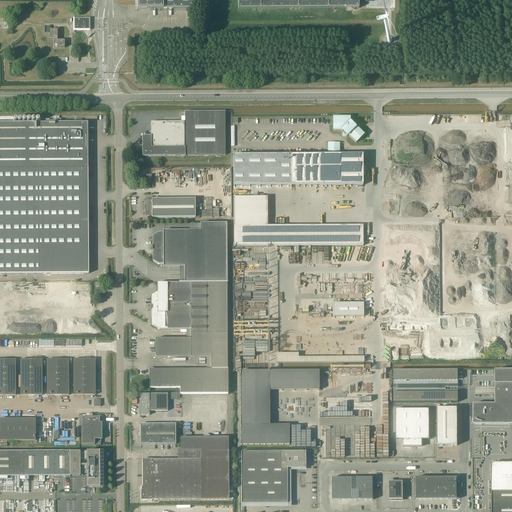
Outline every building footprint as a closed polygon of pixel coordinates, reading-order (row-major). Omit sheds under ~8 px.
[(137,0),(138,9),(193,9),(192,0),(238,0),(238,9),(359,8),(359,0),(137,0)] [(81,20),(74,20),(74,30),(86,30),(86,27),(88,27),(89,26),(89,21),(88,20),(85,20),(85,19),(81,19),(81,20)] [(64,48),(64,40),(57,40),(57,30),(50,30),(50,26),(47,26),(46,33),(50,33),(50,37),(54,37),(53,44),(57,44),(57,48),(64,48)] [(185,112),(185,122),(151,122),(151,136),(150,136),(150,137),(143,137),(143,156),(225,155),(225,112),(185,112)] [(364,135),(356,127),(355,127),(355,123),(352,123),(352,124),(351,123),(350,122),(350,118),(333,118),(333,131),(341,131),(342,132),(343,132),(342,133),(342,136),(347,136),(348,135),(356,143),(364,135)] [(65,123),(0,123),(0,274),(88,274),(87,123),(74,123),(74,120),(65,120),(65,123)] [(290,155),(233,156),(234,186),(291,186),(362,185),(363,185),(363,176),(366,176),(366,165),(363,165),(363,155),(357,155),(356,155),(344,155),(339,155),(339,153),(339,143),(328,143),(328,155),(290,155)] [(189,169),(189,179),(193,179),(193,173),(199,173),(199,169),(189,169)] [(143,183),(152,183),(152,175),(143,175),(143,183)] [(267,197),(234,197),(234,246),(363,246),(363,226),(268,226),(267,197)] [(152,217),(152,218),(195,218),(195,199),(152,200),(152,201),(145,201),(145,217),(152,217)] [(202,206),(202,217),(213,217),(214,206),(202,206)] [(200,231),(165,231),(164,231),(163,231),(163,233),(158,233),(153,236),(153,247),(152,247),(152,251),(153,251),(153,261),(158,264),(163,264),(163,267),(185,267),(185,281),(192,281),(226,280),(226,223),(200,224),(200,231)] [(152,296),(152,305),(152,325),(157,328),(158,329),(191,329),(191,336),(227,336),(226,280),(192,281),(185,281),(185,283),(179,283),(157,284),(158,293),(152,296)] [(82,307),(82,292),(36,292),(36,308),(82,307)] [(0,333),(39,334),(39,325),(8,325),(8,297),(0,297),(0,333)] [(362,302),(331,303),(331,316),(362,316),(362,302)] [(149,370),(149,388),(180,388),(180,394),(228,394),(227,369),(227,336),(191,336),(191,339),(155,339),(156,358),(211,357),(211,369),(149,370)] [(298,354),(276,354),(276,363),(364,363),(364,357),(298,358),(298,354)] [(15,360),(10,360),(0,359),(0,395),(15,395),(15,360)] [(69,359),(63,359),(47,360),(47,395),(69,395),(69,359)] [(95,359),(90,360),(74,360),(74,395),(95,395),(95,359)] [(42,360),(37,360),(21,360),(21,395),(42,395),(42,360)] [(393,371),(394,381),(458,380),(458,370),(393,371)] [(495,404),(475,404),(475,424),(511,424),(511,370),(495,370),(495,387),(501,387),(501,394),(495,394),(495,404)] [(319,371),(240,371),(241,445),(289,445),(289,425),(270,425),(270,391),(275,391),(278,391),(282,391),(285,391),(290,391),(291,391),(317,390),(318,390),(319,390),(319,382),(319,371)] [(363,392),(348,391),(347,400),(363,401),(363,392)] [(458,392),(394,393),(394,403),(458,402),(458,392)] [(140,394),(140,402),(140,415),(149,415),(149,411),(167,411),(167,394),(140,394)] [(429,439),(429,409),(396,409),(396,440),(403,440),(403,447),(422,447),(422,439),(429,439)] [(437,409),(437,446),(457,446),(457,409),(437,409)] [(96,439),(96,440),(101,440),(101,423),(99,423),(99,417),(81,417),(81,445),(95,445),(95,439),(96,439)] [(0,440),(35,440),(35,435),(35,419),(0,419),(0,440)] [(140,444),(175,444),(175,424),(140,424),(140,444)] [(321,439),(321,424),(306,425),(306,439),(321,439)] [(181,437),(181,450),(229,450),(228,437),(181,437)] [(152,500),(229,499),(233,499),(233,450),(201,450),(201,459),(152,460),(142,460),(142,491),(141,491),(141,501),(152,501),(152,500)] [(70,451),(69,451),(5,451),(0,451),(0,475),(69,476),(70,477),(70,476),(80,476),(80,474),(86,474),(86,488),(100,488),(100,463),(101,463),(101,462),(101,461),(100,461),(100,459),(102,459),(102,451),(88,451),(79,451),(70,451)] [(306,451),(241,452),(241,504),(287,504),(287,468),(306,468),(306,451)] [(491,511),(511,511),(511,463),(492,463),(492,492),(491,511)] [(416,500),(457,500),(457,477),(416,478),(416,500)] [(373,478),(332,478),(333,500),(373,500),(373,478)] [(403,500),(403,482),(389,482),(389,500),(403,500)]
